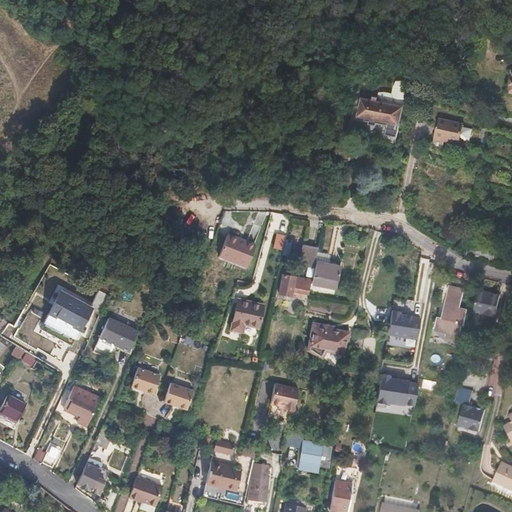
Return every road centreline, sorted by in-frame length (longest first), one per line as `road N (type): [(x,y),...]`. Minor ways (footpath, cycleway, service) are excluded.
road 1 (residential): [(201,209),(379,219)]
road 2 (residential): [(379,219),(399,223),(463,267),(511,278)]
